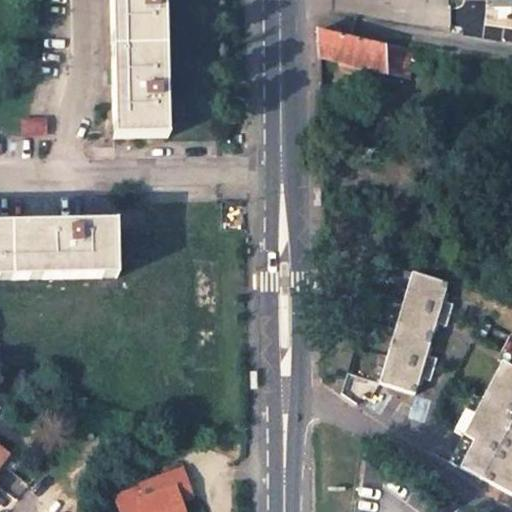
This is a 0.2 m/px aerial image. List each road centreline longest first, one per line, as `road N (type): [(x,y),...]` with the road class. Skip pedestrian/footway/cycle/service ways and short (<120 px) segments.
road 1 (primary): [(276,0),(283,380)]
road 2 (residential): [(283,380),(329,399),(499,511)]
road 3 (primary): [(283,380),(285,511)]
